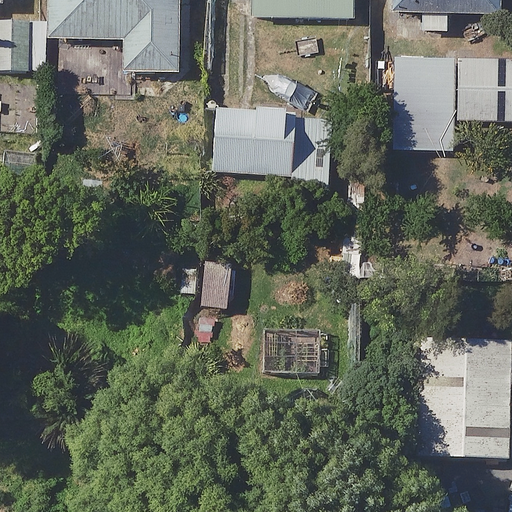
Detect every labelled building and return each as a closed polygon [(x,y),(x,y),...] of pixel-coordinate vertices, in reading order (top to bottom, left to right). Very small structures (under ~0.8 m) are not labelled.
[(33,0),(33,21),(48,21),(48,41),(123,43),(123,74),(177,75),(178,0),(33,0)] [(350,0),(251,0),(251,19),(350,21),(350,0)] [(429,15),(428,39),(454,40),(454,16),(497,16),(497,0),(386,0),(386,15),(429,15)] [(37,26),(0,24),(0,72),(35,74),(37,26)] [(511,63),(458,60),(453,119),(511,123),(511,63)] [(332,118),(216,110),(211,174),(328,182),(332,118)] [(237,266),(206,265),(205,309),(236,310),(237,266)] [(270,321),(234,317),(230,359),(265,363),(270,321)] [(511,358),(428,352),(419,465),(511,472),(511,358)] [(327,391),(241,370),(231,411),(317,431),(327,391)]
